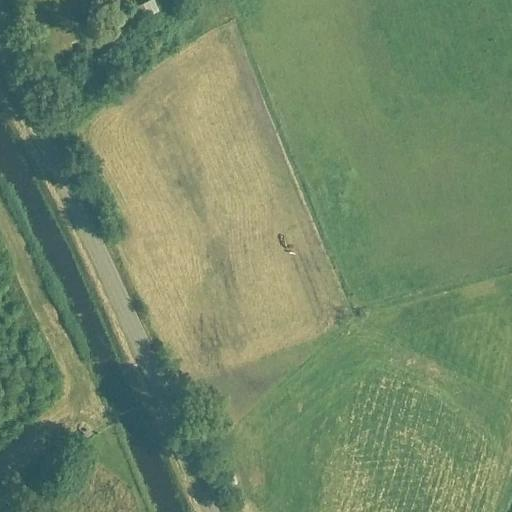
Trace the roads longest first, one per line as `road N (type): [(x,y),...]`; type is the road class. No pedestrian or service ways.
road 1 (unclassified): [(212,511),(36,124),(0,10)]
road 2 (track): [(0,214),(90,414)]
road 3 (track): [(90,414),(0,501)]
